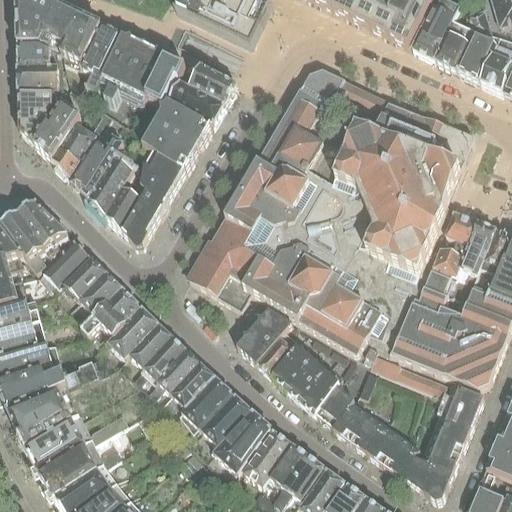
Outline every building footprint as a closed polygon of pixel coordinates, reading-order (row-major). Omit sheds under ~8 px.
[(17,5),(19,53),(42,53),(45,45),(65,55),(61,63),(82,73),(102,35),(59,14),(31,0),(17,5)] [(179,21),(251,55),(262,33),(259,32),(259,33),(253,30),(259,16),(225,0),(200,0),(193,16),(184,11),(179,21)] [(319,0),(295,0),(295,1),(314,10),(319,0)] [(342,0),(319,0),(314,10),(333,20),(342,0)] [(365,0),(342,0),(333,20),(352,29),(365,0)] [(389,0),(365,0),(352,29),(371,38),(389,0)] [(412,0),(389,0),(371,38),(390,47),(412,0)] [(434,6),(421,0),(412,0),(390,47),(410,56),(434,6)] [(511,0),(489,0),(499,35),(511,31),(511,0)] [(415,55),(413,58),(436,69),(454,29),(461,15),(447,8),(428,42),(422,39),(415,55)] [(454,29),(436,69),(459,81),(488,26),(484,16),(466,21),(472,37),(454,29)] [(459,81),(504,102),(511,80),(511,49),(493,43),(488,26),(459,81)] [(91,112),(102,93),(124,45),(102,35),(82,73),(83,74),(81,77),(92,83),(87,94),(75,89),(71,96),(84,102),(82,106),(91,112)] [(168,66),(124,45),(102,93),(111,98),(106,108),(115,113),(120,102),(143,114),(147,107),(168,66)] [(19,77),(58,76),(57,61),(51,61),(51,58),(42,53),(19,53),(19,77)] [(186,75),(168,66),(147,107),(166,116),(168,113),(179,91),(187,76),(186,75)] [(60,101),(58,76),(19,77),(20,101),(57,101),(60,101)] [(202,76),(191,97),(226,115),(238,94),(202,76)] [(307,89),(190,288),(237,316),(242,319),(252,302),(267,311),(358,364),(363,367),(377,375),(376,377),(443,404),(448,391),(450,385),(480,397),(490,393),(511,338),(511,308),(491,299),(491,300),(475,294),(473,293),(467,309),(461,324),(444,318),(450,304),(445,302),(451,286),(452,282),(434,275),(425,271),(442,228),(446,220),(475,147),(390,113),(376,145),(358,138),(347,163),(325,155),(308,145),(330,108),(333,110),(334,109),(341,107),(346,109),(347,108),(375,122),(381,109),(382,107),(346,89),(324,78),(311,83),(307,89)] [(191,97),(179,91),(168,113),(214,135),(226,115),(191,97)] [(56,120),(57,101),(20,101),(21,139),(35,153),(49,130),(56,120)] [(51,131),(49,130),(35,153),(53,172),(78,134),(83,126),(63,113),(51,131)] [(149,159),(187,182),(214,135),(168,113),(166,116),(163,117),(164,120),(145,156),(149,159)] [(71,190),(97,151),(112,125),(104,120),(91,141),(78,134),(53,172),(71,190)] [(139,130),(133,138),(128,146),(90,208),(107,226),(125,198),(136,181),(123,173),(137,151),(147,134),(139,130)] [(128,146),(133,138),(128,135),(121,149),(113,145),(106,157),(97,151),(71,190),(90,208),(128,146)] [(187,182),(149,159),(141,172),(138,194),(148,205),(164,221),(187,182)] [(148,205),(138,194),(132,203),(125,198),(107,226),(124,243),(148,205)] [(152,240),(153,241),(164,221),(148,205),(124,243),(125,244),(126,243),(133,251),(147,249),(152,240)] [(37,211),(21,221),(35,242),(45,257),(52,268),(62,257),(59,253),(69,243),(37,211)] [(45,257),(35,242),(21,221),(2,232),(23,263),(37,282),(47,272),(38,262),(45,257)] [(455,223),(447,246),(457,249),(453,262),(464,266),(471,249),(478,232),(463,226),(455,223)] [(0,268),(20,264),(23,263),(2,232),(0,232),(0,268)] [(440,257),(434,275),(452,282),(451,286),(445,302),(450,304),(451,301),(454,303),(466,307),(472,293),(473,293),(475,294),(483,275),(496,239),(478,232),(471,249),(464,266),(453,262),(440,257)] [(495,280),(501,265),(502,262),(507,264),(511,251),(511,245),(496,239),(483,275),(495,280)] [(53,304),(64,295),(85,274),(84,273),(91,266),(75,250),(40,285),(53,304)] [(483,275),(475,294),(491,300),(491,299),(511,308),(511,251),(507,264),(502,262),(501,265),(495,280),(483,275)] [(24,274),(20,264),(0,268),(0,293),(14,290),(11,278),(24,274)] [(92,267),(85,274),(64,295),(78,310),(107,282),(92,267)] [(77,331),(83,337),(123,297),(107,282),(78,310),(88,320),(77,331)] [(17,299),(14,290),(0,293),(0,319),(36,309),(53,304),(40,285),(33,295),(17,299)] [(110,343),(133,321),(140,314),(123,297),(83,337),(99,356),(105,349),(110,343)] [(0,319),(0,343),(42,332),(36,309),(0,319)] [(135,324),(133,321),(110,343),(105,349),(125,369),(159,333),(142,316),(135,324)] [(293,333),(293,332),(270,318),(238,355),(257,373),(293,333)] [(0,368),(48,354),(42,332),(0,343),(0,368)] [(130,365),(144,378),(173,346),(159,333),(125,369),(126,369),(130,365)] [(293,333),(257,373),(272,386),(300,352),(307,344),(293,333)] [(345,371),(349,365),(315,345),(312,351),(345,371)] [(148,386),(155,393),(187,359),(173,346),(144,378),(144,379),(134,389),(139,395),(148,386)] [(57,352),(48,354),(0,368),(0,393),(55,376),(63,373),(57,352)] [(341,391),(300,352),(272,386),(316,425),(317,424),(338,396),(341,391)] [(427,461),(436,465),(457,474),(485,406),(448,391),(447,392),(377,364),(379,359),(371,354),(363,367),(377,375),(376,377),(443,404),(444,401),(450,404),(427,461)] [(201,372),(187,359),(155,393),(144,405),(151,412),(165,397),(171,403),(201,372)] [(7,414),(11,424),(68,399),(110,383),(103,365),(70,378),(72,383),(58,388),(55,376),(0,393),(0,397),(6,414),(7,414)] [(348,385),(357,370),(352,367),(343,382),(348,385)] [(171,403),(185,417),(215,386),(201,372),(171,403)] [(360,402),(368,405),(376,382),(369,379),(360,402)] [(181,421),(202,440),(228,412),(226,410),(233,402),(215,386),(185,417),(181,421)] [(334,438),(405,489),(414,467),(420,459),(361,417),(366,410),(358,405),(355,409),(338,396),(317,424),(334,437),(334,438)] [(27,461),(28,461),(82,428),(68,399),(11,424),(19,442),(18,443),(27,461)] [(173,431),(179,424),(171,418),(177,412),(169,405),(158,419),(173,431)] [(235,405),(228,412),(202,440),(219,455),(220,456),(253,421),(235,405)] [(511,414),(486,476),(511,486),(511,414)] [(272,438),(253,421),(220,456),(219,455),(214,462),(238,485),(272,438)] [(28,461),(41,485),(93,452),(128,432),(122,422),(88,442),(82,428),(28,461)] [(166,440),(173,448),(178,444),(171,435),(166,440)] [(293,454),(274,440),(243,482),(262,496),(265,493),(293,454)] [(191,457),(182,447),(175,453),(184,463),(191,457)] [(99,465),(93,452),(41,485),(55,509),(105,476),(121,466),(117,454),(99,465)] [(255,511),(275,511),(309,466),(293,454),(265,493),(272,498),(269,505),(261,499),(253,510),(255,511)] [(405,489),(421,500),(436,465),(427,461),(420,459),(414,467),(405,489)] [(202,469),(193,460),(183,471),(192,480),(202,469)] [(457,474),(436,465),(421,500),(437,511),(443,509),(457,474)] [(301,510),(325,477),(309,466),(275,511),(287,511),(293,505),(301,510)] [(202,480),(210,487),(215,482),(207,475),(202,480)] [(55,509),(57,511),(96,511),(119,495),(105,476),(55,509)] [(303,511),(330,511),(339,500),(345,492),(327,479),(303,511)] [(495,483),(485,479),(470,511),(503,511),(506,508),(488,500),(495,483)] [(216,486),(211,494),(224,502),(230,493),(216,486)] [(506,508),(503,511),(511,511),(511,494),(507,493),(508,492),(507,491),(503,500),(508,502),(506,508)] [(362,511),(366,506),(348,493),(342,501),(334,511),(362,511)] [(96,511),(131,511),(119,495),(96,511)]
